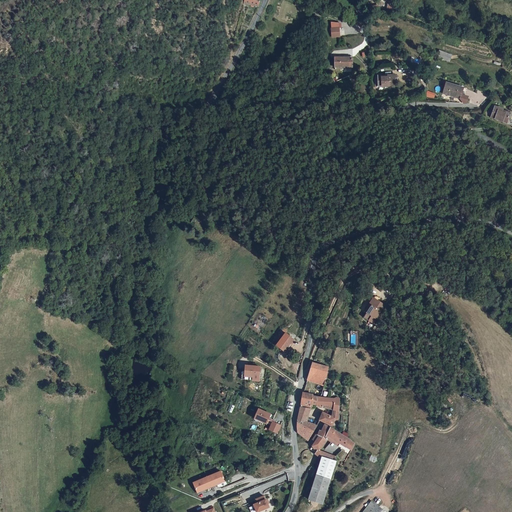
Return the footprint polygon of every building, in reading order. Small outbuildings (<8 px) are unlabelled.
[(246,0),(244,8),(258,12),(261,1),(255,0),(246,0)] [(332,29),(332,37),(340,37),(339,28),(332,29)] [(376,56),(396,55),(396,50),(398,50),(397,44),(379,45),(379,46),(375,46),(376,56)] [(335,67),(352,67),(352,56),(340,56),(340,58),(335,58),(335,67)] [(379,75),(379,87),(398,86),(397,74),(379,75)] [(438,84),(454,92),(456,97),(458,98),(461,92),(458,90),(461,84),(442,74),(438,84)] [(428,90),(426,96),(434,99),(436,94),(428,90)] [(487,117),(502,123),(505,116),(498,113),(499,110),(491,107),(487,117)] [(368,301),(377,308),(391,292),(386,287),(387,286),(384,283),(383,283),(382,283),(380,284),(369,297),(371,298),(368,301)] [(285,351),(294,339),(286,333),(277,346),(285,351)] [(325,386),(327,377),(329,368),(314,361),(311,370),(308,379),(325,386)] [(260,366),(246,364),(246,369),(245,375),(253,375),(253,379),(259,379),(260,366)] [(245,375),(246,369),(242,369),(241,378),(253,379),(253,375),(245,375)] [(318,405),(320,393),(304,390),(303,394),(299,407),(307,408),(308,403),(318,405)] [(321,421),(332,426),(336,419),(339,420),(342,396),(339,395),(339,397),(320,393),(318,405),(318,406),(324,407),(325,405),(335,408),(333,417),(325,414),(321,421)] [(298,414),(305,415),(307,408),(299,407),(299,409),(298,414)] [(258,409),(254,418),(266,423),(268,419),(270,414),(258,409)] [(302,434),(308,441),(321,421),(310,416),(305,415),(298,414),(298,418),(298,424),(299,431),(302,434)] [(280,425),(272,421),(270,425),(269,429),(277,433),(280,425)] [(311,445),(317,449),(328,436),(332,428),(326,423),(323,429),(321,428),(318,433),(316,432),(313,437),(311,437),(309,440),(313,443),(311,445)] [(347,448),(351,442),(351,441),(332,428),(328,436),(347,449),(347,448)] [(356,445),(351,442),(347,448),(351,451),(356,445)] [(315,454),(317,449),(311,445),(309,448),(315,454)] [(344,454),(342,452),(337,455),(317,449),(315,454),(316,455),(323,459),(323,457),(337,462),(344,454)] [(323,457),(323,459),(310,498),(324,503),(337,462),(323,457)] [(221,470),(193,481),(197,491),(225,479),(221,470)] [(258,502),(255,503),(258,511),(270,506),(267,498),(267,499),(265,495),(257,498),(258,502)] [(390,511),(372,499),(362,511),(390,511)]
